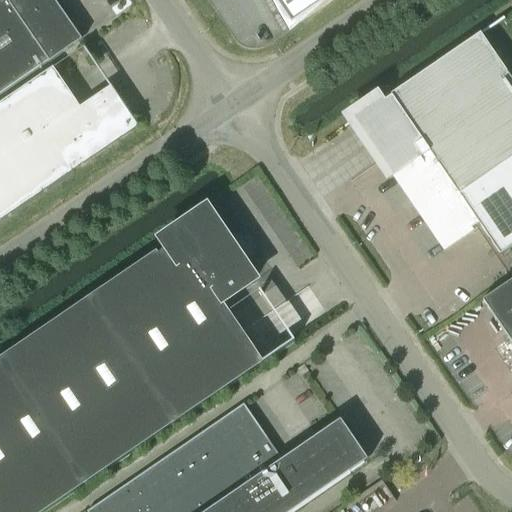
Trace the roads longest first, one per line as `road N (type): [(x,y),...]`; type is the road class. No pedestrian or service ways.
road 1 (unclassified): [(511,497),(471,457),(233,109)]
road 2 (unclassified): [(0,269),(233,109)]
road 3 (unclassified): [(233,109),(393,0)]
road 4 (unclassified): [(233,109),(157,0)]
